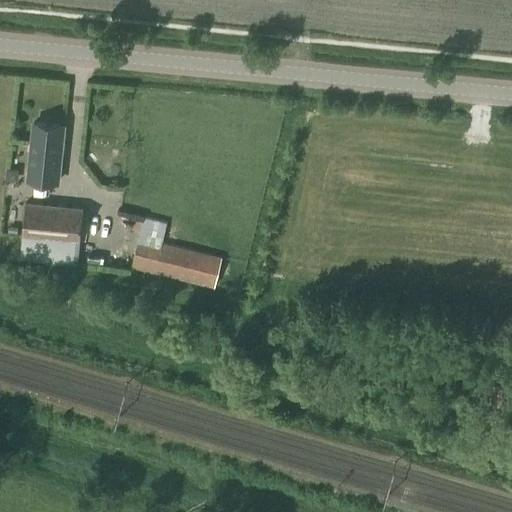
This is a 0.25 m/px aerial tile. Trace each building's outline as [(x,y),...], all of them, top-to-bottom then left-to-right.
[(60,183),(66,124),(32,121),(26,180),(60,183)] [(7,168),(6,180),(17,182),(19,170),(7,168)] [(83,208),(25,202),(23,227),(0,225),(0,227),(0,244),(21,246),(20,258),(77,264),(83,208)] [(222,258),(162,243),(167,223),(143,217),(131,264),(214,287),(222,258)] [(110,252),(127,256),(132,232),(116,228),(110,252)]
